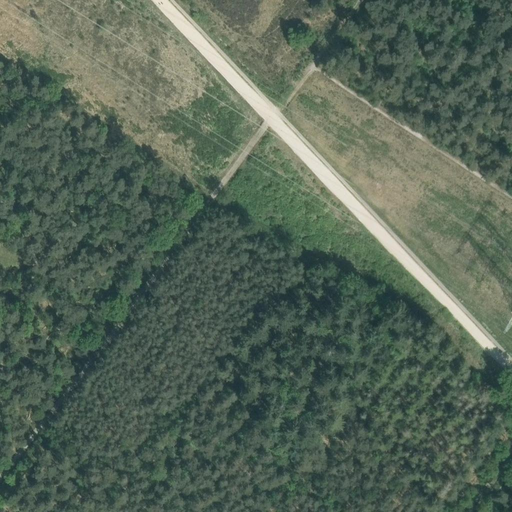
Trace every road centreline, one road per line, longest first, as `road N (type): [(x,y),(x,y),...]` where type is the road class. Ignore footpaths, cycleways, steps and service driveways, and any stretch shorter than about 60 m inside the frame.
road 1 (track): [(164,0),(511,368)]
road 2 (track): [(274,118),(0,476)]
